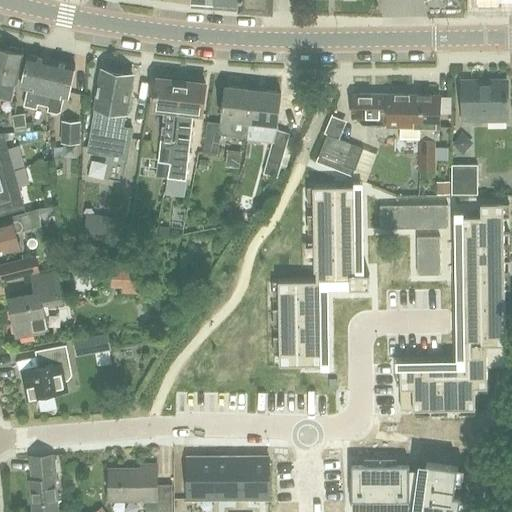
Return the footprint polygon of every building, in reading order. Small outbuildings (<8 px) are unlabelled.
[(272,12),(272,0),(215,0),(215,7),(239,8),(238,10),(272,12)] [(0,97),(12,100),(16,83),(23,53),(19,52),(20,49),(9,46),(8,49),(0,47),(0,97)] [(36,109),(39,91),(38,91),(45,58),(29,54),(22,87),(27,89),(24,106),(36,109)] [(68,98),(75,65),(45,58),(38,91),(39,91),(50,94),(47,111),(60,114),(64,97),(68,98)] [(88,151),(92,151),(127,159),(133,128),(124,126),(133,75),(129,74),(127,71),(121,70),(118,72),(103,69),(88,151)] [(166,110),(163,138),(161,138),(158,162),(170,163),(175,139),(181,80),(175,80),(175,76),(164,75),(163,78),(158,78),(154,109),(166,110)] [(175,139),(170,163),(167,178),(186,180),(190,141),(194,113),(202,114),(205,83),(201,83),(201,79),(189,78),(188,81),(181,80),(175,139)] [(463,119),(487,119),(487,115),(507,115),(507,80),(462,81),(463,119)] [(249,122),(253,89),(226,85),(222,117),(220,117),(220,121),(208,120),(205,152),(218,154),(221,134),(231,135),(248,137),(248,132),(249,122)] [(253,89),(249,122),(277,126),(281,92),(253,89)] [(354,117),(389,117),(390,117),(390,94),(354,94),(354,117)] [(421,140),(421,126),(422,126),(422,94),(390,94),(390,117),(389,117),(389,126),(401,126),(400,139),(420,140),(421,140)] [(440,139),(440,94),(422,94),(422,126),(421,126),(421,140),(420,140),(420,161),(420,170),(431,170),(431,161),(432,161),(432,139),(440,139)] [(15,130),(27,129),(25,114),(13,115),(15,130)] [(79,142),(79,121),(63,121),(63,142),(79,142)] [(274,135),(264,173),(278,177),(290,133),(276,129),(274,135)] [(0,173),(15,169),(5,133),(0,133),(0,173)] [(340,171),(352,176),(355,171),(364,149),(328,134),(319,155),(316,161),(340,171)] [(201,161),(200,169),(208,170),(209,162),(201,161)] [(452,193),(478,193),(478,163),(452,163),(452,193)] [(25,208),(15,169),(0,173),(0,206),(2,214),(25,208)] [(437,182),(437,194),(450,194),(450,182),(437,182)] [(359,273),(359,243),(357,184),(315,185),(316,270),(318,270),(318,280),(279,281),(281,365),(324,364),(322,281),(350,281),(351,289),(369,288),(369,273),(359,273)] [(506,365),(504,232),(503,202),(481,202),(481,215),(461,215),(461,220),(455,220),(456,233),(461,232),(463,365),(400,366),(401,409),(475,407),(474,387),(488,387),(487,366),(506,365)] [(0,225),(0,252),(20,247),(16,233),(42,226),(40,212),(12,219),(12,222),(0,225)] [(122,250),(125,228),(105,226),(102,246),(122,250)] [(171,227),(160,226),(159,237),(170,239),(171,227)] [(0,266),(3,279),(38,271),(34,257),(0,265),(0,266)] [(113,267),(111,288),(123,289),(125,268),(113,267)] [(138,284),(139,271),(128,270),(126,283),(138,284)] [(16,337),(48,331),(44,308),(63,304),(58,272),(33,276),(36,293),(9,297),(16,337)] [(108,334),(94,337),(97,352),(111,350),(108,334)] [(27,398),(67,391),(65,382),(67,381),(72,375),(66,346),(41,351),(44,365),(41,368),(23,372),(27,398)] [(240,348),(210,382),(262,427),(292,392),(240,348)] [(34,511),(47,511),(58,511),(55,478),(57,478),(55,454),(31,457),(33,480),(31,481),(34,511)] [(186,456),(187,500),(215,500),(214,455),(186,456)] [(214,455),(215,500),(243,500),(242,455),(214,455)] [(242,455),(243,500),(271,500),(270,455),(242,455)] [(352,464),(352,503),(410,503),(410,464),(382,464),(382,458),(380,458),(380,464),(352,464)] [(459,511),(460,505),(461,495),(455,494),(456,486),(458,470),(458,469),(464,470),(465,469),(458,468),(458,467),(427,462),(421,503),(420,511),(459,511)] [(157,488),(157,464),(141,464),(141,469),(110,469),(110,501),(147,501),(146,511),(172,511),(173,488),(157,488)]
